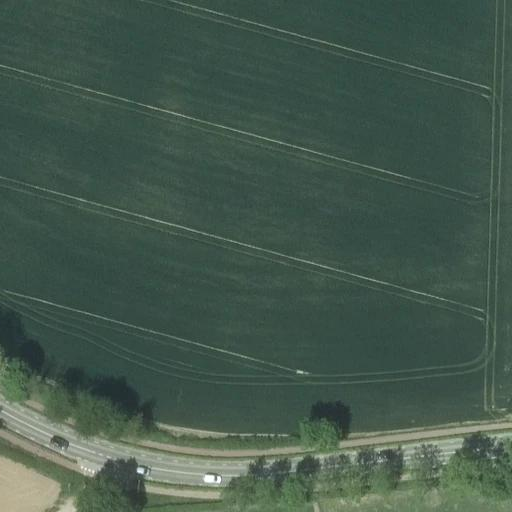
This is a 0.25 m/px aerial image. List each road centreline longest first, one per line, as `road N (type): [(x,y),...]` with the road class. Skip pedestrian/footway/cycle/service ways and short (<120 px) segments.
road 1 (secondary): [(511,448),(216,476),(111,458)]
road 2 (secondary): [(111,458),(0,409)]
